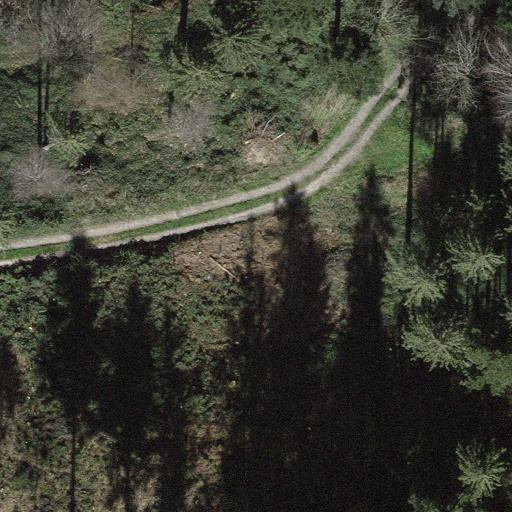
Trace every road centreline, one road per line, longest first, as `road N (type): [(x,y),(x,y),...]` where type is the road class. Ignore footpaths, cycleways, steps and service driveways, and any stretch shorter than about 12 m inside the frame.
road 1 (track): [(0,251),(151,229),(329,176),(398,79),(474,0)]
road 2 (track): [(329,176),(511,124)]
